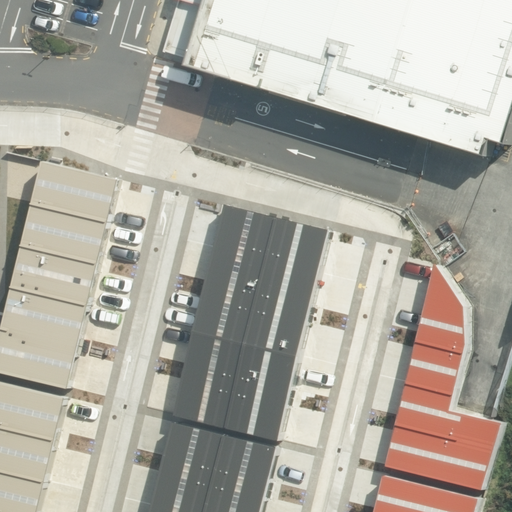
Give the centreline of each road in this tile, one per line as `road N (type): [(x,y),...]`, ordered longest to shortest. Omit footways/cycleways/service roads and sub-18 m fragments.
road 1 (unknown): [(162,155),(86,511)]
road 2 (unknown): [(314,511),(376,250),(357,210),(336,199)]
road 3 (unknown): [(336,199),(162,155)]
